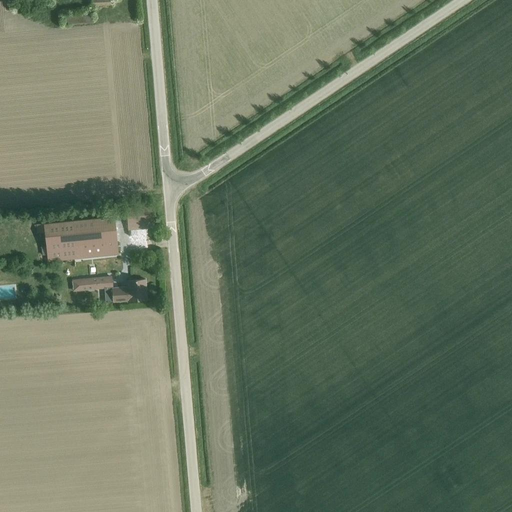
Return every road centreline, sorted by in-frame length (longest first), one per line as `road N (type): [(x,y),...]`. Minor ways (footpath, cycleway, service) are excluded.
road 1 (unclassified): [(169,188),(206,173),(464,0)]
road 2 (unclassified): [(195,511),(169,188)]
road 3 (unclassified): [(169,188),(155,0)]
